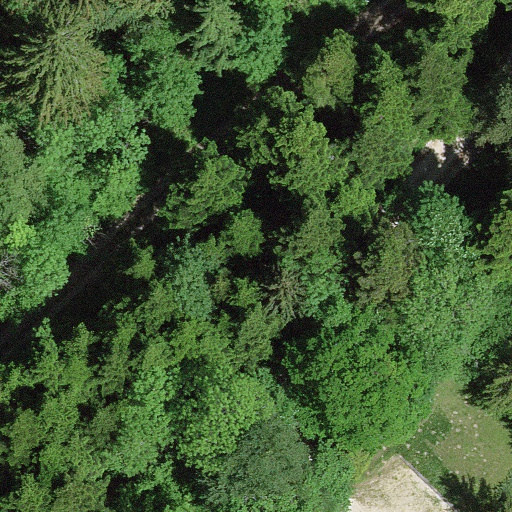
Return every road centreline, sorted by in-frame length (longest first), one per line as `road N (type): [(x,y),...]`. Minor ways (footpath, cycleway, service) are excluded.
road 1 (track): [(511,71),(281,340),(117,511)]
road 2 (track): [(0,350),(240,127),(415,0)]
road 3 (track): [(281,340),(397,511)]
